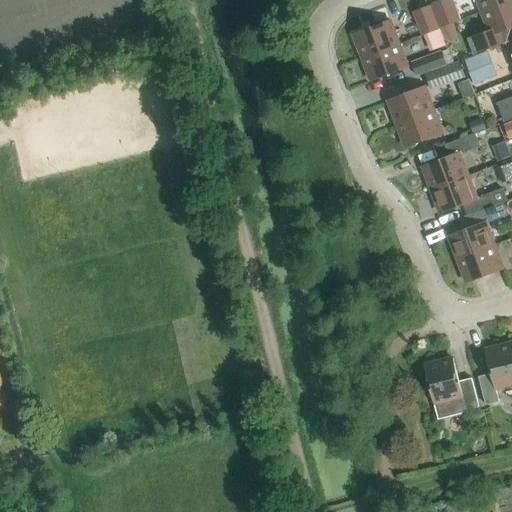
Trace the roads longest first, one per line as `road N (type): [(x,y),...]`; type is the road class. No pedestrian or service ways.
road 1 (unclassified): [(313,511),(188,0)]
road 2 (residential): [(443,322),(405,227),(356,157),(320,56),(324,20),(349,0)]
